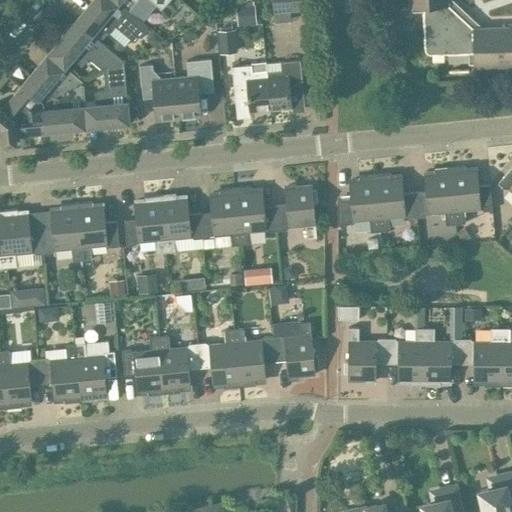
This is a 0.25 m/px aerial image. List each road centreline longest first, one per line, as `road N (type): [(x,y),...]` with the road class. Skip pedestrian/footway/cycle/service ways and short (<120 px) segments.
road 1 (residential): [(0,174),(511,127)]
road 2 (residential): [(0,446),(330,416),(511,416)]
